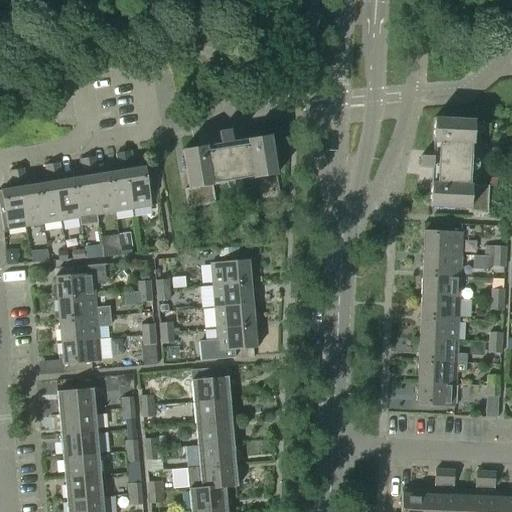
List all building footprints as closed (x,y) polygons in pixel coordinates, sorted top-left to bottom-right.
[(433,119),(432,141),(472,143),(473,120),(433,119)] [(269,135),(247,139),(253,178),(276,174),(269,135)] [(246,144),(226,147),(232,180),(252,176),(252,178),(253,178),(247,139),(246,139),(246,144)] [(432,141),(432,143),(437,143),(436,163),(469,165),(470,144),(472,144),(472,143),(432,141)] [(204,146),(182,150),(189,189),(211,185),(204,146)] [(206,146),(204,146),(211,185),(212,185),(212,183),(232,180),(226,147),(206,151),(206,146)] [(129,152),(122,153),(124,165),(131,163),(129,152)] [(116,172),(107,173),(114,212),(131,209),(125,170),(124,165),(122,153),(115,154),(117,166),(115,166),(116,172)] [(93,158),(87,159),(88,170),(95,169),(93,158)] [(87,159),(80,160),(82,171),(88,170),(87,159)] [(58,163),(51,164),(53,176),(54,182),(60,221),(78,218),(72,179),(64,180),(63,178),(61,174),(60,175),(58,163)] [(430,183),(430,185),(470,186),(470,185),(468,185),(469,165),(436,163),(435,183),(430,183)] [(144,167),(125,170),(131,209),(150,206),(144,167)] [(22,169),(15,170),(17,182),(24,181),(22,169)] [(107,173),(89,176),(96,215),(114,212),(107,173)] [(89,176),(72,179),(78,218),(79,226),(97,223),(96,215),(89,176)] [(54,182),(36,185),(42,224),(60,221),(54,182)] [(36,185),(18,188),(25,227),(42,224),(36,185)] [(430,185),(429,207),(469,209),(470,186),(430,185)] [(18,188),(0,190),(0,220),(2,230),(25,227),(18,188)] [(423,231),(422,254),(460,256),(461,233),(423,231)] [(129,244),(120,245),(121,256),(130,255),(129,244)] [(83,249),(84,259),(101,257),(100,246),(83,249)] [(484,246),(483,256),(504,257),(505,247),(488,246),(488,247),(484,246)] [(5,265),(15,264),(14,250),(4,251),(5,265)] [(83,250),(71,251),(71,260),(83,260),(83,259),(83,250)] [(57,261),(65,261),(65,252),(57,252),(57,261)] [(422,254),(421,275),(459,277),(460,256),(422,254)] [(483,256),(483,270),(488,270),(492,267),(504,267),(504,257),(483,256)] [(248,260),(210,263),(212,286),(250,282),(248,260)] [(79,275),(54,277),(56,299),(94,296),(93,284),(105,283),(104,264),(79,267),(79,275)] [(171,279),(170,279),(170,288),(201,286),(201,277),(200,277),(199,275),(196,275),(196,277),(194,277),(194,275),(188,276),(188,278),(182,278),(182,276),(180,276),(180,278),(176,279),(176,276),(171,276),(171,279)] [(421,275),(420,297),(458,299),(459,277),(421,275)] [(167,280),(155,280),(156,290),(168,289),(167,280)] [(149,281),(137,282),(138,292),(150,291),(149,281)] [(250,282),(212,286),(214,308),(252,304),(250,282)] [(168,289),(156,290),(157,301),(169,300),(168,289)] [(491,290),(490,300),(502,301),(503,290),(491,290)] [(150,291),(138,292),(139,302),(151,301),(150,291)] [(94,296),(56,299),(58,321),(109,316),(108,307),(95,308),(94,296)] [(420,297),(419,318),(457,320),(458,299),(420,297)] [(490,300),(490,310),(502,311),(502,301),(490,300)] [(252,304),(214,308),(215,329),(254,326),(252,304)] [(109,316),(58,321),(60,342),(98,339),(97,327),(110,326),(109,316)] [(419,318),(418,340),(456,342),(457,320),(419,318)] [(171,323),(159,324),(160,334),(172,333),(171,323)] [(153,324),(141,325),(142,335),(154,334),(153,324)] [(254,326),(215,329),(217,352),(256,349),(254,326)] [(172,333),(160,334),(160,344),(172,343),(172,333)] [(489,333),(488,353),(500,354),(501,333),(489,333)] [(154,334),(142,335),(143,345),(154,344),(154,334)] [(98,339),(60,342),(62,365),(100,362),(98,339)] [(418,340),(417,362),(464,364),(464,354),(456,353),(456,342),(418,340)] [(142,345),(143,366),(156,365),(154,344),(143,345),(142,345)] [(417,362),(416,383),(454,385),(455,372),(464,372),(464,364),(417,362)] [(487,376),(486,397),(498,397),(499,376),(487,376)] [(227,377),(190,380),(192,403),(229,400),(227,377)] [(416,383),(415,406),(453,407),(454,385),(416,383)] [(92,389),(56,392),(58,414),(94,411),(92,389)] [(152,395),(140,396),(141,407),(153,406),(152,395)] [(131,397),(119,398),(120,408),(132,407),(131,397)] [(229,400),(192,403),(194,425),(231,421),(229,400)] [(153,406),(141,407),(142,417),(153,416),(153,406)] [(132,407),(120,408),(121,419),(133,418),(132,407)] [(94,411),(58,414),(60,436),(96,433),(94,411)] [(231,421),(194,425),(196,446),(233,443),(231,421)] [(96,433),(60,436),(62,458),(98,455),(96,433)] [(155,438),(144,439),(145,450),(156,449),(155,438)] [(135,440),(123,441),(124,451),(136,450),(135,440)] [(233,443),(196,446),(198,467),(235,464),(233,443)] [(156,449),(145,450),(146,460),(157,459),(156,449)] [(136,450),(124,451),(125,462),(137,461),(136,450)] [(98,455),(62,458),(64,479),(100,476),(98,455)] [(198,467),(200,487),(200,488),(224,486),(224,487),(237,486),(235,464),(198,467)] [(434,470),(433,484),(443,484),(444,471),(434,470)] [(444,471),(443,484),(453,485),(453,471),(444,471)] [(475,472),(475,486),(484,486),(485,472),(475,472)] [(485,472),(484,486),(494,487),(495,473),(485,472)] [(100,476),(64,479),(65,501),(101,498),(100,476)] [(159,481),(147,482),(148,493),(160,492),(159,481)] [(139,483),(127,484),(128,495),(140,493),(139,483)] [(200,487),(188,488),(190,511),(226,508),(224,487),(224,486),(200,488),(200,487)] [(401,488),(399,511),(420,511),(422,489),(401,488)] [(422,489),(420,511),(461,511),(463,491),(422,489)] [(463,491),(461,511),(482,511),(484,492),(463,491)] [(160,492),(148,493),(149,503),(161,502),(160,492)] [(484,492),(482,511),(502,511),(504,493),(484,492)] [(140,493),(128,495),(129,505),(141,504),(140,493)] [(511,511),(511,493),(504,493),(502,511),(511,511)] [(102,511),(101,498),(65,501),(66,511),(102,511)]
